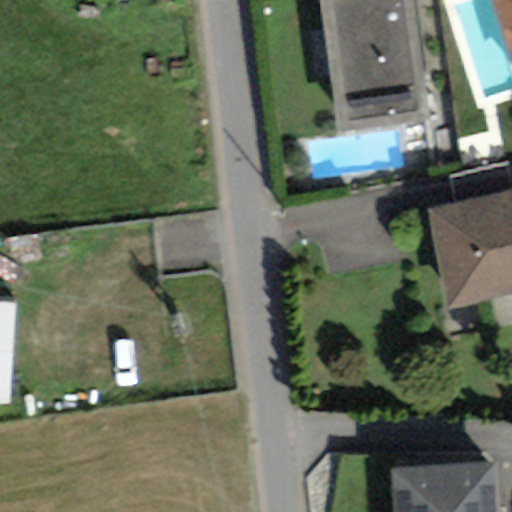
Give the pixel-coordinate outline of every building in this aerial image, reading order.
[(411,0),(324,0),(340,124),(427,112),(411,0)] [(511,0),(493,0),(511,69),(511,0)] [(511,182),(426,201),(447,306),(511,292),(511,182)] [(18,296),(0,294),(0,398),(8,399),(18,296)] [(496,511),(494,457),(389,461),(391,511),(496,511)]
